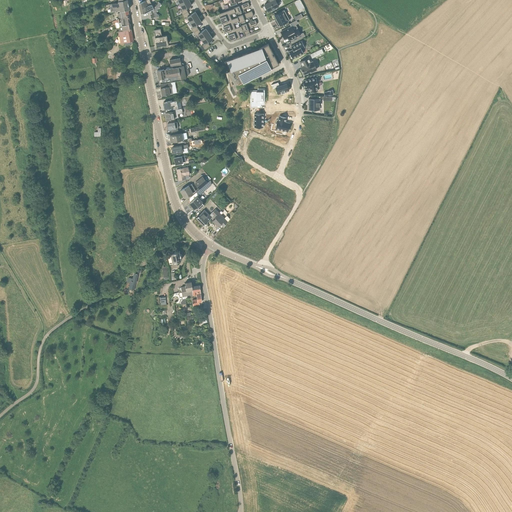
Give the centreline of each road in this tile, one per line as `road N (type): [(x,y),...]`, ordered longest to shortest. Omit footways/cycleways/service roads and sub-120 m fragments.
road 1 (unclassified): [(241,511),(202,272),(208,250)]
road 2 (tertiary): [(210,245),(173,198),(132,0)]
road 3 (tertiary): [(511,378),(283,277)]
road 4 (unclassified): [(208,250),(160,245),(46,336)]
